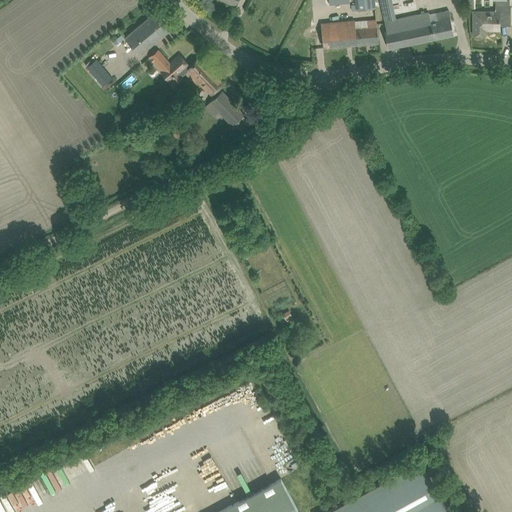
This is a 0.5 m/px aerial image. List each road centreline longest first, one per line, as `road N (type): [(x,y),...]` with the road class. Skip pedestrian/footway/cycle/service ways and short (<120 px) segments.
road 1 (track): [(0,266),(248,148),(349,73)]
road 2 (tertiary): [(511,64),(435,58),(334,77),(286,75),(231,51),(170,0)]
road 3 (unknown): [(78,511),(146,463),(222,424)]
